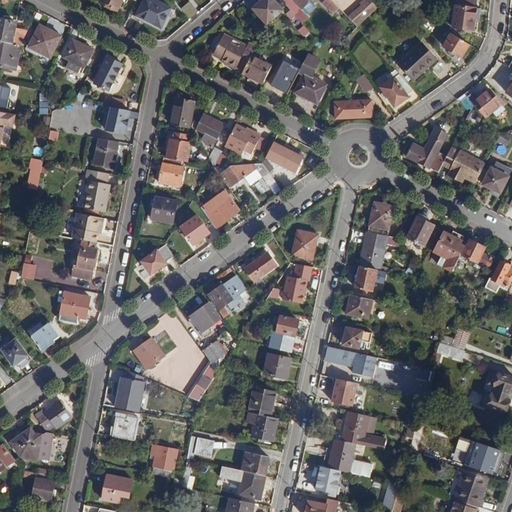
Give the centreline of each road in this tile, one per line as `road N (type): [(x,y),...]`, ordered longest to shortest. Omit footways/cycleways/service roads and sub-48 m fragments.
road 1 (residential): [(355,178),(282,511)]
road 2 (residential): [(341,170),(107,336)]
road 3 (residential): [(163,56),(107,336)]
road 4 (residential): [(500,0),(486,62),(375,144)]
road 5 (residential): [(340,146),(163,56)]
road 6 (residential): [(107,336),(73,511)]
road 7 (residential): [(511,235),(376,168)]
road 8 (residential): [(107,336),(0,413)]
road 9 (residential): [(163,56),(51,0)]
